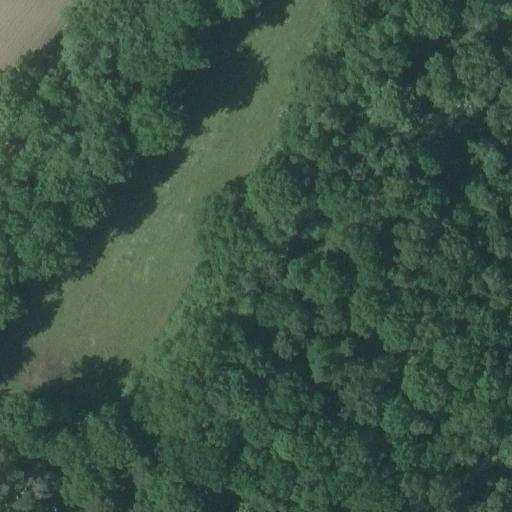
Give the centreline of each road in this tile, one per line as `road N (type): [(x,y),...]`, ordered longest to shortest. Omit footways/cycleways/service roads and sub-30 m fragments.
road 1 (track): [(0,198),(155,0)]
road 2 (track): [(174,511),(221,439),(305,511)]
